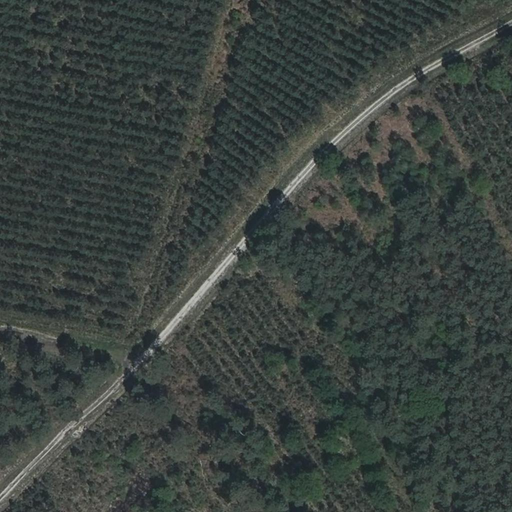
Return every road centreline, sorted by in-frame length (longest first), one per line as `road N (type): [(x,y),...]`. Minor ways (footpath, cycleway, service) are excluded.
road 1 (track): [(511,24),(412,77),(331,146),(140,361),(0,498)]
road 2 (track): [(140,361),(0,334)]
